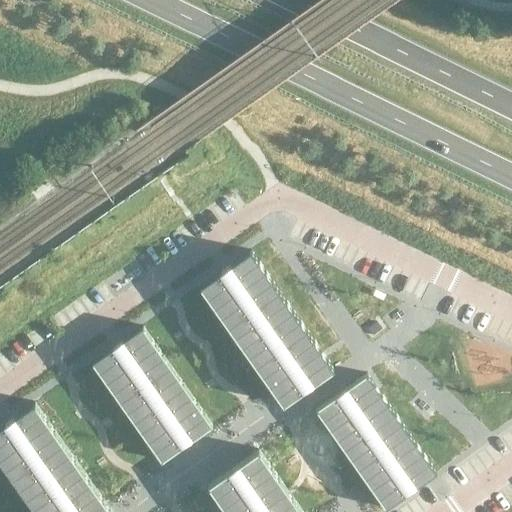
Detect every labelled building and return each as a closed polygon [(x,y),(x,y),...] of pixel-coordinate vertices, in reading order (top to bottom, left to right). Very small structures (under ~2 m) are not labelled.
[(251,249),(200,285),(284,404),(304,389),(300,384),(310,377),(314,383),(335,368),(251,249)] [(113,347),(92,361),(162,461),(183,446),(179,440),(188,433),(192,439),(213,424),(143,325),(122,340),(126,346),(117,352),(113,347)] [(337,394),(316,408),(386,508),(407,493),(403,487),(412,481),(416,486),(437,472),(367,372),(346,387),(350,393),(341,399),(337,394)] [(5,423),(0,426),(0,459),(36,511),(113,511),(35,401),(15,416),(19,422),(9,428),(5,423)] [(229,470),(208,484),(227,511),(304,511),(259,448),(239,463),(243,469),(233,476),(229,470)]
